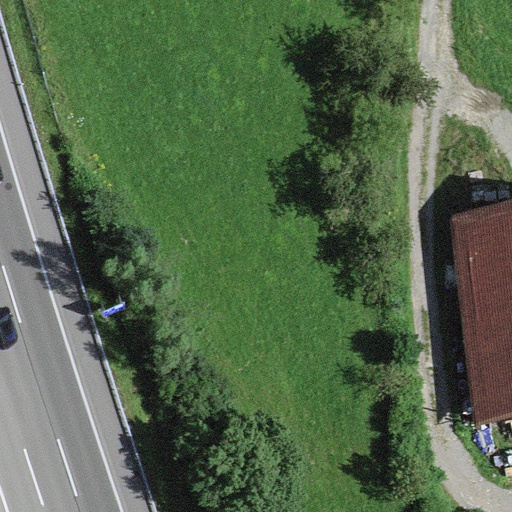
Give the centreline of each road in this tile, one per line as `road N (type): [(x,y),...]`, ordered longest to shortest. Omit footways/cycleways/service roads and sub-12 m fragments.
road 1 (track): [(449,0),(430,191),(429,316),(447,446),(492,511)]
road 2 (motorway): [(66,511),(0,309)]
